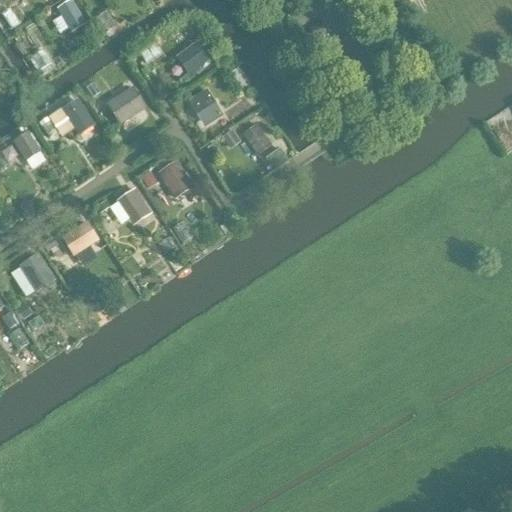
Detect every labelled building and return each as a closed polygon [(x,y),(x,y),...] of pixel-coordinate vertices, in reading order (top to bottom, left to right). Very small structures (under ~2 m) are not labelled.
[(71,1),(57,11),(72,35),(86,25),(71,1)] [(196,44),(176,59),(190,77),(210,63),(196,44)] [(120,127),(146,110),(132,89),(106,106),(120,127)] [(187,104),(197,118),(200,116),(208,128),(224,117),(206,91),(187,104)] [(62,111),(79,137),(94,127),(78,101),(62,111)] [(272,147),(257,126),(242,136),(257,158),(272,147)] [(41,154),(28,133),(12,143),(25,164),(41,154)] [(158,174),(175,202),(194,190),(178,163),(158,174)] [(152,215),(136,190),(116,203),(133,228),(152,215)] [(33,212),(27,202),(20,206),(26,216),(33,212)] [(87,223),(61,239),(73,259),(99,243),(87,223)] [(19,268),(35,294),(55,281),(39,255),(19,268)] [(9,315),(3,320),(9,330),(16,325),(9,315)]
